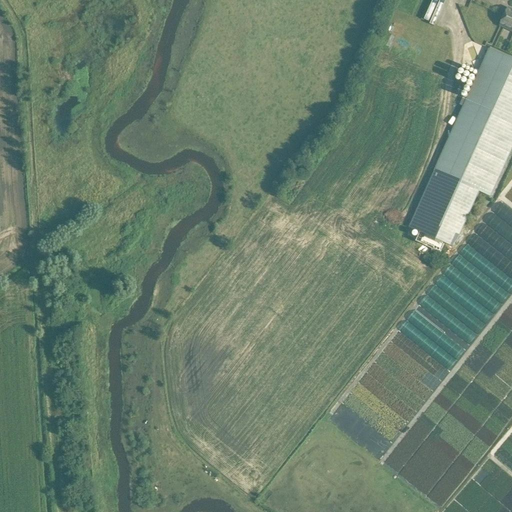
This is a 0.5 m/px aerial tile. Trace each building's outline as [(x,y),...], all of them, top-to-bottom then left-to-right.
[(511,9),(508,8),(500,26),(511,31),(511,9)] [(491,196),(511,148),(511,58),(489,49),(434,171),(435,171),(410,226),(453,245),(460,235),(480,191),(491,196)] [(489,214),(436,284),(441,284),(449,290),(430,291),(418,306),(449,329),(467,323),(480,333),(494,314),(490,311),(490,305),(485,311),(482,311),(482,304),(478,302),(475,291),(510,290),(511,287),(511,241),(511,239),(498,229),(494,229),(493,223),(496,220),(489,214)] [(416,242),(441,253),(445,244),(420,232),(416,242)] [(414,309),(342,403),(370,424),(379,421),(381,418),(394,422),(396,426),(402,431),(415,413),(411,410),(413,404),(412,403),(414,400),(410,399),(406,387),(413,384),(409,373),(416,375),(419,365),(432,369),(437,354),(443,352),(446,354),(448,346),(451,353),(449,352),(451,357),(454,352),(450,349),(454,347),(451,337),(414,309)]
